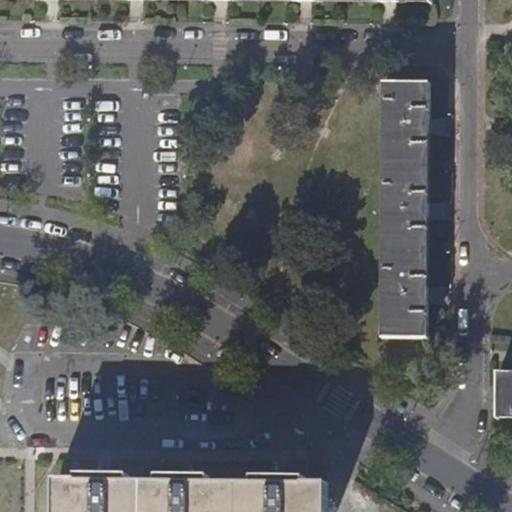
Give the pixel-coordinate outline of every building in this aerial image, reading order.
[(430,85),(386,84),(384,338),(429,339),(429,302),(429,287),(429,218),(430,203),(430,135),(430,120),(430,85)] [(440,119),(430,120),(430,135),(440,136),(440,119)] [(439,202),(430,203),(429,218),(439,220),(439,202)] [(439,286),(429,287),(429,302),(439,302),(439,286)] [(511,374),(500,375),(500,418),(511,417),(511,374)] [(80,481),(57,480),(57,511),(328,511),(329,484),(321,484),(307,484),(284,484),(270,483),(211,483),(196,482),(174,482),(160,482),(131,481),(117,481),(94,481),(80,481)]
